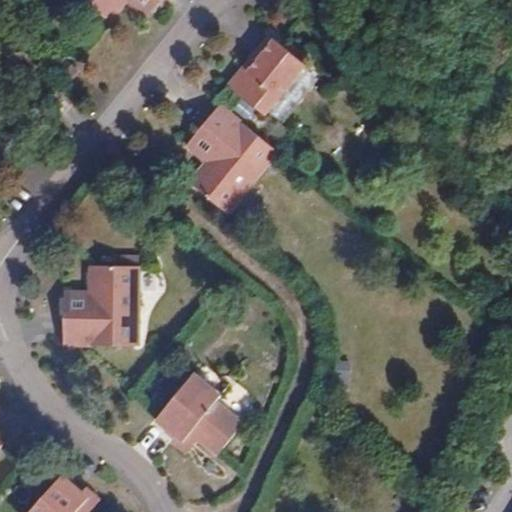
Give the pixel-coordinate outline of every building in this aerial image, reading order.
[(83,0),(108,21),(125,0),(83,0)] [(126,0),(146,16),(158,0),(126,0)] [(243,68),(248,72),(274,40),(270,36),(243,68)] [(229,86),(264,115),(305,64),(274,40),(248,72),(243,68),(229,86)] [(79,71),(65,60),(54,74),(67,85),(79,71)] [(227,215),(278,153),(222,106),(202,130),(222,147),(209,164),(191,185),(227,215)] [(189,147),(209,164),(222,147),(202,130),(189,147)] [(66,346),(139,347),(140,267),(93,266),(93,293),(92,315),(66,315),(66,346)] [(92,315),(93,293),(67,293),(66,315),(92,315)] [(156,421),(176,437),(173,441),(187,452),(198,438),(218,455),(243,425),(216,403),(220,397),(193,375),(156,421)] [(85,490),(81,494),(62,476),(30,511),(89,511),(98,502),(85,490)]
